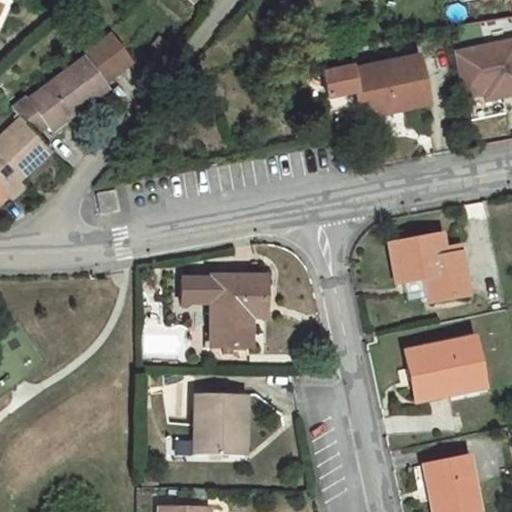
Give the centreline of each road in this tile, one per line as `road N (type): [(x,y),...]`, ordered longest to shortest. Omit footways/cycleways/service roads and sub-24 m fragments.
road 1 (unclassified): [(231,0),(22,253)]
road 2 (residential): [(380,511),(319,206)]
road 3 (residential): [(319,206),(22,253)]
road 4 (residential): [(511,169),(319,206)]
